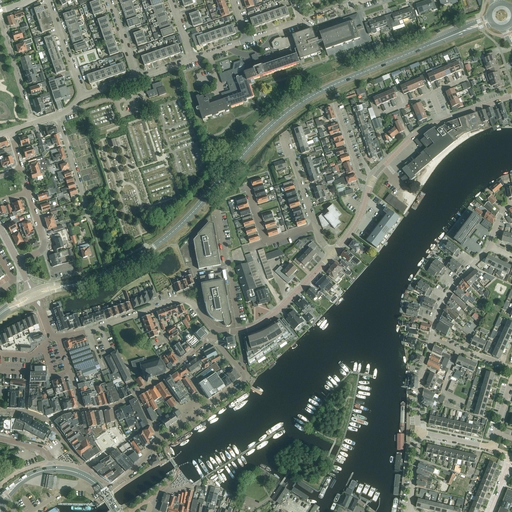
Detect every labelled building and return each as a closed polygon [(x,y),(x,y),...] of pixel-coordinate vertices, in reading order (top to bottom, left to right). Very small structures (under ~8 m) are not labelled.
[(91,9),(100,6),(98,0),(89,3),(91,9)] [(252,0),(249,0),(245,1),(247,8),(254,6),(252,0)] [(430,0),(417,5),(420,14),(424,12),(423,10),(432,7),(433,11),(437,10),(435,3),(431,4),(430,0)] [(122,5),(121,5),(123,12),(124,11),(125,13),(134,10),(139,9),(139,8),(142,7),(141,5),(138,6),(133,7),(131,2),(131,1),(122,5)] [(225,2),(218,4),(220,11),(227,8),(225,2)] [(35,15),(44,12),(42,6),(41,6),(40,3),(34,5),(35,8),(33,9),(35,15)] [(152,7),(152,6),(147,8),(148,11),(153,9),(155,14),(155,15),(164,12),(166,12),(163,5),(162,5),(161,4),(161,3),(152,7)] [(100,6),(91,9),(94,15),(102,12),(100,6)] [(280,9),(284,18),(290,16),(286,7),(280,9)] [(227,8),(220,11),(222,17),(229,14),(227,8)] [(274,11),(278,20),(284,18),(280,9),(274,11)] [(403,20),(411,18),(408,9),(400,11),(403,20)] [(13,13),(8,15),(9,17),(7,18),(9,23),(8,23),(9,26),(10,26),(15,25),(14,20),(24,17),(22,10),(14,13),(13,13)] [(137,18),(137,19),(142,17),(142,16),(141,14),(136,16),(134,10),(125,13),(124,13),(126,20),(127,20),(128,21),(137,18)] [(63,15),(65,21),(76,17),(74,11),(63,15)] [(268,13),(272,22),(278,20),(274,11),(268,13)] [(391,24),(392,27),(396,26),(397,26),(399,26),(404,24),(403,21),(403,20),(400,11),(392,14),(395,23),(391,24)] [(37,21),(46,18),(44,12),(35,15),(37,21)] [(155,15),(155,14),(150,16),(151,19),(156,17),(158,23),(167,20),(168,20),(166,13),(165,13),(164,12),(155,15)] [(192,21),(201,18),(199,12),(190,15),(192,21)] [(263,15),(266,24),(272,22),(268,13),(263,15)] [(257,17),(260,26),(266,24),(263,15),(257,17)] [(79,26),(83,25),(82,22),(78,23),(76,17),(65,21),(67,28),(69,27),(69,29),(78,26),(79,26)] [(99,26),(108,23),(106,17),(97,20),(99,26)] [(253,27),(254,28),(260,26),(257,17),(251,19),(253,26),(252,26),(253,27)] [(324,26),(318,28),(328,57),(334,55),(334,54),(367,43),(363,30),(364,30),(363,27),(362,28),(360,20),(358,21),(357,17),(354,19),(353,17),(325,27),(324,26)] [(377,19),(380,28),(387,26),(384,17),(377,19)] [(46,18),(37,21),(40,27),(49,23),(46,18)] [(128,21),(127,22),(129,28),(139,24),(137,19),(137,18),(128,21)] [(201,18),(192,21),(194,27),(203,24),(201,18)] [(377,32),(376,30),(380,28),(377,19),(373,20),(372,19),(368,21),(372,31),(368,32),(369,35),(373,33),(374,34),(376,33),(377,32)] [(161,32),(171,28),(169,21),(168,22),(167,20),(158,23),(153,24),(154,27),(159,26),(161,32)] [(49,23),(40,27),(42,33),(51,30),(49,23)] [(108,23),(99,26),(101,32),(110,29),(108,23)] [(227,27),(230,36),(236,34),(233,25),(227,27)] [(81,34),(86,33),(85,30),(80,31),(79,26),(78,26),(69,29),(68,29),(70,36),(72,36),(72,37),(81,34)] [(24,32),(24,31),(24,30),(27,30),(26,27),(22,28),(20,29),(20,31),(12,34),(14,40),(22,38),(21,33),(24,32)] [(230,36),(227,27),(221,29),(224,38),(230,36)] [(39,28),(30,31),(33,37),(41,33),(39,28)] [(163,37),(173,34),(171,28),(161,32),(163,37)] [(290,47),(291,50),(295,48),(299,61),(321,54),(320,49),(322,49),(318,39),(316,40),(312,28),(282,39),(282,40),(280,40),(275,39),(272,43),(273,48),(278,49),(279,51),(290,47)] [(110,29),(101,32),(103,38),(112,35),(110,29)] [(221,29),(215,31),(218,40),(224,38),(221,29)] [(135,40),(144,37),(142,31),(133,34),(135,40)] [(209,33),(212,42),(218,40),(215,31),(209,33)] [(206,44),(203,35),(200,36),(199,33),(192,35),(196,47),(200,45),(200,46),(206,44)] [(212,42),(209,33),(203,35),(206,44),(212,42)] [(75,45),(84,42),(84,43),(89,41),(88,38),(83,40),(81,34),(72,37),(71,37),(73,44),(74,44),(75,45)] [(169,40),(172,39),(174,38),(174,39),(176,38),(178,44),(182,42),(181,39),(179,34),(171,37),(168,38),(169,40)] [(46,44),(55,41),(53,35),(44,38),(46,44)] [(115,41),(112,35),(103,38),(105,44),(115,41)] [(144,37),(135,40),(137,46),(146,43),(144,37)] [(24,44),(16,46),(17,49),(16,49),(17,52),(18,52),(18,53),(26,50),(25,46),(32,43),(30,39),(23,41),(24,44)] [(55,41),(46,44),(48,50),(57,47),(55,41)] [(116,47),(115,41),(105,44),(107,50),(116,47)] [(74,46),(76,52),(86,48),(84,43),(84,42),(75,45),(74,46)] [(171,46),(174,55),(180,53),(177,44),(171,46)] [(165,48),(168,58),(174,55),(171,46),(165,48)] [(59,53),(57,47),(48,50),(50,56),(59,53)] [(116,47),(107,50),(109,55),(118,52),(116,47)] [(159,50),(162,60),(168,58),(165,48),(159,50)] [(246,65),(241,61),(234,63),(233,70),(224,73),(219,74),(221,81),(222,83),(227,82),(228,86),(231,93),(222,96),(221,94),(223,100),(225,99),(228,107),(231,106),(231,108),(241,104),(243,103),(242,100),(243,100),(246,99),(246,100),(248,99),(254,97),(249,85),(248,81),(284,69),(300,63),(299,61),(295,48),(291,50),(284,52),(277,54),(273,56),(268,58),(261,60),(262,61),(259,62),(258,59),(257,58),(254,59),(255,64),(253,65),(252,63),(246,65)] [(153,53),(156,62),(162,60),(159,50),(153,53)] [(61,59),(59,53),(50,56),(52,62),(61,59)] [(147,55),(150,64),(156,62),(153,53),(147,55)] [(485,65),(494,62),(493,58),(495,58),(494,53),(485,56),(486,59),(483,59),(485,65)] [(150,64),(147,55),(141,57),(144,66),(150,64)] [(22,65),(30,63),(28,56),(20,59),(22,65)] [(54,68),(63,65),(61,59),(52,62),(54,68)] [(463,67),(460,59),(457,60),(451,62),(452,64),(456,72),(461,70),(460,68),(463,67)] [(490,72),(499,69),(497,64),(495,65),(494,62),(485,65),(487,70),(489,69),(490,72)] [(31,67),(30,63),(22,65),(24,71),(36,67),(36,65),(31,67)] [(125,71),(125,70),(122,63),(116,65),(120,74),(125,72),(125,71)] [(448,66),(451,74),(456,72),(452,64),(448,66)] [(63,65),(54,68),(56,74),(65,71),(63,65)] [(111,67),(114,76),(120,74),(116,65),(112,66),(111,67)] [(443,68),(441,65),(436,67),(437,70),(438,70),(441,79),(446,76),(443,68)] [(37,69),(40,68),(40,66),(36,67),(24,71),(26,77),(34,75),(32,71),(37,70),(37,69)] [(446,76),(451,74),(448,66),(443,68),(446,76)] [(105,69),(108,78),(114,76),(111,67),(105,69)] [(98,71),(102,80),(108,78),(105,69),(98,71)] [(499,69),(490,72),(491,75),(489,76),(490,81),(499,78),(498,75),(500,74),(499,69)] [(433,73),(436,81),(441,79),(438,70),(437,70),(437,71),(433,73)] [(92,73),(95,82),(102,80),(98,71),(92,73)] [(95,82),(92,73),(86,75),(82,77),(84,80),(88,79),(89,84),(95,82)] [(427,73),(424,74),(426,80),(429,79),(431,83),(436,81),(433,73),(428,75),(427,73)] [(35,79),(34,75),(26,77),(28,84),(33,82),(33,84),(41,82),(41,81),(40,80),(39,78),(39,77),(35,79)] [(416,80),(419,88),(424,86),(422,82),(425,81),(423,75),(420,76),(420,78),(416,80)] [(54,100),(55,102),(57,106),(61,105),(59,101),(60,100),(62,99),(62,98),(63,98),(64,101),(70,99),(69,96),(63,77),(62,77),(55,80),(54,77),(48,79),(49,81),(48,82),(54,100)] [(153,78),(148,79),(149,83),(145,84),(145,85),(151,82),(152,85),(153,90),(146,92),(147,95),(147,94),(149,98),(158,95),(158,94),(159,96),(166,94),(164,86),(162,87),(162,86),(161,82),(155,84),(153,78)] [(499,78),(490,81),(492,86),(495,86),(496,88),(504,86),(503,81),(500,81),(499,78)] [(414,90),(419,88),(416,80),(411,82),(414,90)] [(409,92),(414,90),(411,82),(405,84),(409,92)] [(37,86),(30,88),(30,91),(29,91),(30,95),(31,94),(32,95),(40,93),(38,88),(41,87),(40,84),(37,85),(37,86)] [(404,95),(409,92),(405,84),(401,86),(400,85),(397,86),(399,92),(402,91),(404,95)] [(393,90),(388,92),(392,100),(397,97),(395,93),(398,92),(395,87),(392,88),(393,90)] [(455,92),(454,89),(446,92),(448,97),(456,94),(459,93),(458,91),(455,92)] [(480,103),(500,98),(498,91),(482,94),(482,95),(479,96),(480,103)] [(383,94),(387,102),(392,100),(388,92),(383,94)] [(197,109),(197,110),(198,110),(198,111),(199,111),(199,110),(203,120),(206,119),(206,118),(213,116),(219,114),(226,111),(226,112),(229,111),(228,107),(225,99),(223,100),(210,104),(209,102),(212,101),(210,94),(200,97),(200,96),(199,97),(197,97),(200,107),(198,107),(197,108),(197,109)] [(378,96),(382,104),(387,102),(383,94),(378,96)] [(458,99),(456,94),(448,97),(450,102),(458,99)] [(375,102),(377,106),(382,104),(378,96),(373,98),(373,96),(370,98),(372,103),(375,102)] [(35,107),(43,105),(42,101),(43,100),(42,97),(40,97),(41,99),(33,101),(35,107)] [(452,107),(456,106),(457,108),(463,106),(462,103),(460,104),(458,99),(450,102),(452,107)] [(415,112),(423,108),(421,103),(413,106),(415,112)] [(503,103),(498,105),(501,114),(503,113),(504,115),(502,116),(504,122),(509,121),(503,103)] [(365,104),(360,106),(353,108),(355,113),(366,109),(365,104)] [(44,108),(43,105),(35,107),(37,113),(45,111),(46,115),(53,113),(51,107),(46,108),(44,108)] [(372,108),(368,109),(371,121),(376,119),(372,108)] [(416,114),(417,117),(425,113),(423,108),(415,112),(412,113),(413,115),(416,114)] [(495,117),(495,116),(492,108),(486,110),(489,119),(490,122),(491,121),(491,120),(494,119),(493,117),(495,117)] [(363,114),(367,112),(366,109),(355,113),(356,118),(364,115),(363,114)] [(459,120),(447,124),(438,131),(436,129),(432,131),(431,130),(430,131),(425,135),(425,134),(415,141),(425,153),(422,156),(421,155),(409,165),(407,162),(402,167),(404,168),(402,170),(407,175),(402,179),(407,184),(406,185),(408,186),(413,182),(411,180),(415,177),(414,176),(463,135),(465,134),(472,132),(472,133),(479,131),(479,128),(480,127),(481,126),(482,125),(484,124),(483,122),(489,120),(485,110),(479,112),(481,117),(479,118),(477,113),(459,119),(459,120)] [(425,113),(417,117),(419,121),(417,122),(419,126),(426,123),(425,119),(427,118),(425,113)] [(364,118),(367,117),(369,116),(368,114),(366,115),(364,116),(364,115),(356,118),(358,122),(365,120),(364,118)] [(404,132),(401,124),(400,121),(398,121),(395,115),(392,116),(394,122),(399,133),(404,132)] [(371,121),(375,129),(383,127),(380,118),(371,121)] [(368,127),(370,126),(371,128),(373,127),(371,123),(359,127),(361,132),(369,129),(368,127)] [(54,133),(57,132),(55,127),(48,129),(47,127),(42,129),(43,132),(45,136),(54,133)] [(68,135),(75,159),(90,155),(87,143),(79,145),(78,141),(80,141),(78,132),(80,131),(79,127),(72,129),(73,133),(68,135)] [(394,127),(390,129),(388,131),(389,132),(388,133),(391,138),(398,134),(394,127)] [(370,133),(374,131),(373,128),(369,130),(369,129),(361,132),(363,137),(370,134),(370,133)] [(298,141),(304,139),(303,136),(311,133),(310,130),(296,135),(298,141)] [(331,143),(343,139),(341,133),(333,136),(334,138),(330,139),(331,143)] [(371,137),(370,134),(363,137),(364,141),(376,137),(375,133),(372,134),(373,136),(371,137)] [(33,134),(19,139),(20,143),(20,145),(21,145),(21,146),(29,144),(28,143),(35,141),(33,134)] [(48,144),(59,140),(59,137),(59,135),(58,135),(58,134),(53,136),(54,139),(48,141),(47,141),(48,144)] [(374,144),(378,142),(376,137),(364,141),(366,146),(374,144)] [(305,142),(304,139),(298,141),(300,147),(313,143),(313,140),(305,142)] [(331,143),(332,146),(336,145),(336,147),(345,144),(343,139),(331,143)] [(313,143),(300,147),(302,153),(308,151),(307,148),(314,145),(313,143)] [(36,147),(33,148),(33,147),(23,150),(24,154),(23,155),(24,157),(25,157),(25,158),(34,155),(37,154),(35,150),(37,150),(36,147)] [(50,157),(56,155),(64,153),(62,147),(57,149),(58,152),(51,154),(51,155),(50,155),(50,157)] [(343,147),(336,149),(335,150),(337,156),(347,152),(346,147),(343,148),(343,147)] [(375,148),(368,151),(370,159),(371,158),(372,159),(374,159),(374,158),(376,157),(376,155),(375,155),(374,154),(381,152),(379,147),(375,148)] [(10,165),(13,164),(11,157),(9,157),(8,154),(3,156),(5,161),(1,162),(2,167),(6,166),(7,166),(8,167),(10,166),(10,165)] [(341,160),(339,161),(337,162),(338,165),(343,163),(342,162),(350,159),(348,154),(340,157),(341,160)] [(36,163),(29,165),(31,174),(31,175),(30,175),(31,177),(32,178),(33,178),(33,180),(35,180),(36,183),(38,182),(38,180),(43,179),(41,172),(48,170),(45,161),(44,162),(42,157),(36,160),(36,163)] [(285,160),(274,163),(276,170),(288,166),(285,160)] [(319,161),(306,165),(307,170),(314,168),(313,165),(319,163),(319,161)] [(61,171),(56,172),(57,176),(63,173),(68,172),(67,169),(69,168),(67,163),(63,164),(63,162),(59,164),(58,163),(56,164),(58,169),(60,168),(61,171)] [(314,168),(307,170),(309,176),(319,173),(317,167),(314,168)] [(68,172),(63,173),(64,176),(58,177),(60,181),(67,178),(67,177),(71,176),(70,174),(71,173),(70,172),(70,171),(68,172)] [(322,172),(319,173),(309,176),(311,182),(318,180),(316,177),(323,174),(322,172)] [(334,181),(335,183),(335,185),(344,182),(345,185),(348,184),(349,183),(350,184),(351,183),(351,182),(354,181),(355,182),(356,181),(357,180),(355,174),(346,177),(334,181)] [(253,187),(263,184),(261,178),(251,181),(253,187)] [(495,193),(502,187),(504,185),(502,180),(501,180),(498,183),(497,181),(490,187),(495,193)] [(292,181),(283,184),(285,192),(295,189),(292,181)] [(63,192),(69,191),(68,190),(75,188),(74,185),(75,185),(74,184),(73,183),(67,185),(68,187),(61,189),(62,193),(63,192)] [(255,193),(265,190),(263,184),(253,187),(255,193)] [(323,185),(319,186),(313,188),(315,193),(325,190),(323,185)] [(56,193),(54,188),(53,188),(44,191),(44,193),(37,195),(37,196),(37,197),(37,198),(38,199),(39,201),(49,198),(48,195),(56,193)] [(295,189),(285,192),(287,198),(297,195),(295,189)] [(328,189),(325,190),(315,193),(317,199),(319,199),(320,202),(328,200),(327,196),(326,196),(325,193),(329,192),(328,189)] [(257,198),(266,195),(265,190),(255,193),(257,198)] [(65,199),(64,195),(63,192),(62,193),(59,193),(56,194),(56,195),(57,197),(57,198),(58,198),(57,198),(60,197),(60,200),(65,199)] [(407,207),(390,194),(384,200),(402,214),(407,207)] [(266,195),(257,198),(259,204),(268,201),(266,195)] [(297,195),(287,198),(289,204),(299,200),(297,195)] [(238,205),(247,202),(245,196),(236,199),(238,205)] [(493,204),(496,201),(491,196),(488,199),(489,201),(492,203),(493,204)] [(11,212),(12,213),(13,216),(14,216),(16,215),(17,215),(16,213),(20,212),(20,211),(23,210),(21,201),(20,201),(19,200),(17,201),(17,202),(13,203),(15,211),(12,212),(11,212)] [(299,200),(289,204),(292,212),(301,209),(299,200)] [(484,206),(496,216),(498,212),(490,205),(492,203),(489,201),(487,202),(484,206)] [(240,211),(249,208),(247,202),(238,205),(240,211)] [(41,209),(42,211),(53,208),(52,205),(49,206),(48,203),(40,205),(41,206),(40,207),(41,208),(41,209)] [(342,215),(333,204),(327,209),(327,210),(322,214),(322,213),(318,217),(322,227),(330,224),(335,229),(341,223),(337,219),(342,215)] [(6,206),(4,207),(4,206),(1,207),(0,206),(0,215),(5,214),(8,214),(12,213),(11,212),(12,212),(9,205),(6,206)] [(477,207),(475,210),(481,216),(484,213),(477,207)] [(249,208),(240,211),(241,217),(251,214),(249,208)] [(368,241),(379,249),(401,217),(386,208),(384,212),(386,214),(368,241)] [(493,224),(496,218),(487,211),(484,217),(493,224)] [(262,215),(264,222),(274,219),(272,212),(262,215)] [(468,216),(478,223),(481,219),(471,212),(468,216)] [(46,224),(54,221),(52,215),(44,218),(44,219),(44,221),(45,221),(46,224)] [(252,216),(242,219),(245,227),(254,224),(252,216)] [(475,228),(478,223),(468,216),(465,220),(475,228)] [(17,222),(16,219),(16,218),(13,220),(14,220),(14,221),(6,226),(10,232),(17,228),(15,225),(16,224),(15,223),(17,222)] [(264,222),(267,230),(276,226),(274,219),(264,222)] [(305,219),(296,221),(298,227),(306,224),(305,219)] [(471,232),(475,228),(465,220),(462,225),(471,232)] [(54,221),(46,224),(47,226),(46,227),(47,229),(48,230),(52,228),(53,232),(63,229),(62,225),(57,226),(56,227),(54,221)] [(17,229),(16,230),(17,231),(19,230),(20,232),(32,228),(31,225),(32,224),(31,222),(30,222),(26,223),(26,222),(22,223),(23,226),(20,228),(20,229),(19,230),(18,228),(17,229)] [(213,224),(209,222),(197,235),(193,240),(195,249),(194,249),(197,261),(198,269),(220,265),(218,251),(215,237),(213,224)] [(254,224),(245,227),(247,235),(257,232),(254,224)] [(468,237),(471,232),(462,225),(458,229),(468,237)] [(267,230),(269,237),(279,234),(276,226),(267,230)] [(34,231),(33,231),(32,228),(20,232),(21,235),(25,234),(26,238),(30,236),(30,235),(34,234),(34,233),(34,231)] [(468,237),(458,229),(455,233),(465,241),(468,237)] [(257,232),(247,235),(250,243),(260,240),(257,232)] [(17,245),(18,244),(23,242),(18,233),(12,236),(17,245)] [(461,245),(465,241),(455,233),(452,238),(461,245)] [(507,244),(510,235),(503,233),(501,242),(507,244)] [(475,237),(472,240),(476,244),(473,247),(479,253),(483,249),(477,243),(479,240),(475,237)] [(55,254),(59,253),(58,249),(64,247),(61,238),(54,240),(56,246),(53,247),(55,254)] [(366,249),(355,241),(354,243),(353,242),(350,246),(357,252),(359,248),(364,252),(366,249)] [(459,248),(449,241),(446,245),(459,255),(460,253),(457,250),(459,248)] [(299,242),(295,246),(301,251),(305,247),(299,242)] [(304,254),(310,259),(316,253),(313,250),(315,248),(310,243),(308,245),(310,247),(304,254)] [(87,256),(92,255),(89,247),(88,244),(78,247),(79,250),(80,250),(83,258),(87,257),(87,256)] [(454,255),(456,256),(457,257),(459,255),(446,245),(443,250),(452,257),(454,255)] [(342,256),(341,256),(348,262),(351,258),(354,260),(356,258),(353,255),(352,256),(346,251),(344,253),(343,253),(342,255),(342,256)] [(59,253),(55,254),(49,256),(52,267),(62,264),(59,253)] [(305,265),(310,259),(304,254),(299,260),(296,258),(294,260),(300,265),(302,263),(305,265)] [(490,267),(494,259),(488,256),(486,259),(484,259),(481,262),(484,263),(484,264),(490,267)] [(460,267),(462,265),(452,258),(449,262),(461,271),(463,269),(460,267)] [(490,267),(496,269),(499,261),(494,259),(490,267)] [(342,260),(340,263),(347,268),(349,266),(342,260)] [(443,269),(445,267),(435,260),(432,264),(444,273),(445,270),(443,269)] [(505,264),(499,261),(496,269),(501,272),(505,264)] [(332,267),(341,275),(342,277),(344,275),(340,271),(342,268),(336,262),(332,267)] [(457,272),(459,273),(461,271),(449,262),(446,267),(455,274),(457,272)] [(262,304),(263,303),(270,301),(265,287),(257,290),(254,291),(254,289),(256,289),(251,273),(248,263),(236,267),(239,277),(247,302),(252,301),(253,303),(257,302),(258,306),(262,304)] [(282,268),(280,266),(276,272),(280,275),(284,279),(288,283),(295,276),(293,274),(297,269),(291,263),(286,268),(284,266),(284,267),(282,268)] [(442,275),(444,273),(432,264),(429,268),(429,269),(427,271),(434,277),(436,274),(438,275),(440,273),(442,275)] [(505,264),(501,272),(507,275),(511,267),(505,264)] [(341,275),(332,267),(327,272),(330,274),(329,276),(334,281),(338,277),(341,279),(342,277),(341,275)] [(186,279),(188,286),(194,284),(192,279),(194,278),(191,270),(188,271),(189,274),(189,275),(185,277),(186,279)] [(471,273),(477,280),(479,282),(481,280),(480,278),(481,277),(475,270),(471,273)] [(210,317),(210,318),(211,318),(211,319),(212,319),(213,320),(214,320),(215,321),(216,321),(217,321),(217,322),(218,322),(219,322),(220,322),(221,322),(222,322),(223,322),(223,324),(224,324),(224,325),(224,326),(225,326),(226,326),(226,327),(227,327),(228,327),(229,327),(229,326),(230,326),(230,325),(231,325),(231,324),(231,323),(229,313),(226,298),(226,297),(223,280),(222,273),(214,274),(208,276),(200,277),(201,284),(204,304),(205,304),(206,309),(206,310),(206,311),(206,312),(207,312),(207,313),(207,314),(208,314),(208,315),(208,316),(209,316),(209,317),(210,317)] [(468,277),(476,286),(478,285),(475,282),(477,280),(471,273),(468,277)] [(323,295),(325,298),(328,295),(324,291),(328,286),(329,287),(332,284),(330,282),(330,281),(324,276),(320,279),(321,280),(316,285),(321,290),(319,292),(321,293),(323,295)] [(481,292),(479,290),(476,286),(468,277),(464,280),(470,287),(472,285),(479,293),(481,292)] [(188,286),(186,279),(182,281),(181,278),(179,279),(183,291),(189,288),(188,286)] [(177,293),(183,291),(179,279),(177,279),(178,282),(174,284),(177,293)] [(431,294),(432,291),(431,291),(431,290),(429,289),(430,287),(422,282),(423,281),(421,279),(420,281),(417,286),(431,294)] [(462,290),(462,291),(463,290),(465,292),(467,290),(469,293),(472,290),(463,280),(458,287),(462,290)] [(414,290),(425,296),(426,294),(428,295),(429,296),(431,294),(417,286),(414,290)] [(323,295),(321,293),(319,292),(318,293),(312,288),(307,293),(313,299),(316,296),(319,299),(323,295)] [(467,297),(465,295),(457,288),(454,292),(465,303),(468,300),(472,304),(474,302),(475,304),(477,302),(475,301),(471,297),(470,298),(468,297),(467,297)] [(146,293),(149,302),(153,300),(153,299),(156,298),(153,289),(148,291),(149,292),(146,293)] [(149,302),(146,293),(145,291),(143,292),(144,295),(141,296),(144,304),(149,302)] [(144,304),(141,296),(138,297),(137,294),(135,295),(139,306),(144,304)] [(450,299),(459,306),(463,311),(466,308),(470,313),(473,310),(468,305),(467,307),(453,294),(450,299)] [(435,304),(436,302),(425,297),(423,297),(422,297),(421,300),(423,301),(423,302),(437,308),(438,305),(435,304)] [(305,309),(306,308),(308,305),(302,298),(301,299),(301,298),(299,300),(299,301),(297,303),(303,310),(302,311),(306,315),(304,317),(308,322),(313,317),(305,309)] [(459,306),(450,299),(447,304),(455,312),(461,317),(462,315),(456,310),(459,307),(463,311),(459,306)] [(116,306),(119,315),(126,312),(122,300),(119,301),(121,305),(116,306)] [(122,300),(126,312),(132,310),(129,302),(125,303),(124,300),(122,300)] [(433,309),(436,310),(437,308),(423,302),(421,307),(432,311),(433,309)] [(109,305),(113,317),(119,315),(116,306),(112,308),(111,304),(109,305)] [(409,304),(407,309),(422,313),(423,310),(422,310),(419,309),(420,307),(409,304)] [(107,319),(113,317),(109,305),(107,306),(108,309),(104,311),(107,319)] [(169,307),(172,315),(176,314),(177,317),(180,316),(180,315),(179,312),(178,312),(176,307),(175,305),(169,307)] [(179,312),(180,315),(184,313),(184,315),(188,314),(186,310),(185,311),(182,305),(176,307),(178,312),(179,312)] [(458,323),(460,321),(457,318),(458,317),(446,305),(443,310),(458,323)] [(54,308),(53,309),(57,321),(61,331),(67,329),(68,330),(67,330),(67,331),(74,328),(74,329),(74,330),(81,327),(76,313),(75,314),(70,316),(69,313),(63,315),(63,314),(60,306),(54,308)] [(168,317),(172,315),(169,307),(163,309),(168,321),(169,324),(170,323),(169,322),(170,322),(169,320),(168,317)] [(96,309),(100,320),(106,319),(103,311),(100,312),(98,309),(96,309)] [(166,321),(168,321),(163,309),(156,312),(159,320),(161,323),(163,323),(162,319),(165,318),(166,321)] [(417,317),(418,315),(420,315),(421,315),(422,316),(422,313),(407,309),(406,314),(417,317)] [(289,323),(294,329),(304,321),(297,313),(297,314),(294,310),(288,315),(290,317),(287,319),(290,323),(289,323)] [(442,316),(451,323),(454,320),(444,311),(442,316)] [(0,346),(0,347),(2,351),(30,352),(30,344),(43,339),(34,313),(33,313),(32,313),(31,313),(30,313),(28,313),(27,314),(26,314),(25,314),(24,315),(23,316),(24,320),(19,322),(19,323),(14,325),(14,326),(8,327),(9,328),(4,330),(5,334),(0,335),(0,336),(1,340),(0,340),(0,346)] [(85,313),(89,325),(94,323),(91,315),(88,316),(87,313),(85,313)] [(143,323),(152,320),(151,320),(150,316),(153,315),(152,313),(150,314),(150,315),(142,318),(143,323)] [(477,322),(479,323),(482,319),(475,313),(472,316),(473,316),(471,317),(474,320),(477,322)] [(442,316),(439,321),(446,325),(450,328),(451,329),(451,328),(454,330),(455,329),(453,327),(454,325),(451,323),(442,316)] [(152,320),(143,323),(145,328),(154,325),(153,325),(152,322),(155,321),(154,319),(151,320),(152,320)] [(293,336),(284,324),(280,319),(275,323),(273,324),(268,327),(264,330),(261,331),(256,333),(251,335),(248,335),(249,337),(244,338),(249,366),(293,336)] [(403,326),(405,326),(411,328),(417,329),(418,325),(402,321),(403,326)] [(437,326),(447,332),(450,328),(446,325),(439,321),(437,326)] [(430,332),(432,326),(421,323),(420,327),(420,330),(430,332)] [(156,330),(155,330),(154,327),(157,326),(156,324),(153,325),(154,325),(145,328),(147,333),(148,333),(156,330)] [(450,339),(452,337),(446,334),(447,332),(437,326),(435,330),(446,335),(445,336),(450,339)] [(511,329),(505,326),(503,332),(511,336),(511,332),(511,329)] [(155,330),(156,330),(148,333),(150,338),(158,335),(157,331),(160,330),(159,328),(155,330)] [(174,337),(178,335),(181,333),(178,328),(166,336),(169,340),(174,337)] [(201,328),(200,328),(193,334),(199,341),(206,335),(203,331),(201,328)] [(503,332),(500,338),(508,342),(511,336),(503,332)] [(191,337),(188,334),(184,337),(187,341),(185,343),(190,349),(198,342),(193,335),(191,337)] [(403,341),(410,343),(411,348),(415,349),(416,344),(415,344),(416,339),(404,336),(403,341)] [(74,345),(87,340),(85,337),(75,340),(75,339),(71,341),(71,340),(63,342),(66,349),(68,349),(69,351),(75,349),(74,345)] [(233,337),(224,339),(226,348),(235,347),(233,337)] [(476,348),(480,340),(474,337),(470,345),(476,348)] [(500,338),(497,344),(505,347),(508,342),(500,338)] [(71,355),(89,348),(87,341),(87,340),(74,345),(75,349),(69,351),(70,355),(71,355)] [(480,340),(476,348),(482,350),(486,342),(480,340)] [(181,345),(179,343),(173,347),(180,357),(186,353),(181,345)] [(181,345),(186,353),(190,349),(186,345),(185,343),(181,345)] [(497,344),(495,349),(496,350),(503,353),(504,350),(505,347),(497,344)] [(212,345),(202,351),(204,354),(213,349),(214,348),(212,345)] [(432,352),(443,357),(449,360),(451,357),(446,354),(446,355),(442,353),(443,350),(434,345),(432,352)] [(93,359),(96,358),(94,352),(91,353),(89,348),(71,355),(74,363),(73,363),(75,368),(94,362),(93,359)] [(204,354),(205,356),(199,359),(203,366),(204,369),(209,367),(208,365),(209,365),(211,364),(211,363),(220,359),(218,355),(217,356),(213,349),(204,354)] [(494,350),(492,355),(493,356),(496,357),(499,358),(500,359),(503,353),(496,350),(495,349),(494,350)] [(105,357),(113,374),(116,373),(119,371),(125,383),(131,380),(117,351),(111,354),(111,355),(105,357)] [(422,365),(425,357),(421,356),(421,353),(418,352),(418,353),(415,352),(412,362),(416,363),(422,365)] [(429,359),(430,359),(438,364),(441,358),(436,356),(437,355),(432,352),(429,359)] [(171,353),(166,356),(172,365),(177,361),(171,353)] [(153,377),(155,376),(155,377),(156,377),(156,376),(158,376),(158,377),(159,376),(158,375),(162,374),(166,372),(165,366),(160,358),(159,358),(159,359),(157,359),(156,359),(154,360),(154,359),(153,359),(153,360),(151,361),(151,360),(150,360),(151,361),(148,362),(148,361),(148,362),(146,362),(145,362),(143,363),(143,362),(146,361),(145,357),(142,358),(142,359),(131,362),(133,369),(140,367),(142,371),(141,372),(142,372),(144,379),(143,379),(144,380),(144,379),(146,379),(147,382),(151,381),(150,378),(152,377),(152,378),(153,378),(153,377)] [(461,368),(465,359),(459,357),(455,365),(461,368)] [(95,366),(98,365),(96,358),(93,359),(94,362),(75,368),(76,373),(95,366)] [(166,358),(163,360),(168,369),(172,366),(166,358)] [(191,362),(195,369),(202,364),(197,358),(196,359),(195,359),(191,362)] [(438,364),(430,359),(427,365),(438,371),(440,369),(444,371),(445,367),(441,365),(438,364)] [(467,370),(471,362),(465,359),(461,368),(467,370)] [(195,369),(191,362),(186,366),(190,372),(195,369)] [(477,364),(471,362),(467,370),(473,373),(477,364)] [(200,381),(202,380),(202,381),(205,379),(204,379),(220,369),(215,363),(212,365),(211,364),(209,365),(210,366),(196,377),(200,381)] [(48,380),(49,380),(49,375),(47,374),(47,371),(46,371),(46,366),(30,366),(30,373),(29,382),(44,382),(46,382),(46,380),(48,380)] [(78,379),(85,377),(97,372),(95,366),(76,373),(78,379)] [(184,367),(177,372),(181,378),(184,376),(188,373),(184,367)] [(224,373),(225,374),(231,384),(240,378),(234,369),(227,374),(225,372),(224,373)] [(113,385),(110,375),(108,370),(102,372),(103,377),(106,384),(108,391),(111,396),(114,403),(118,401),(114,391),(115,390),(113,385)] [(175,384),(180,381),(182,380),(182,379),(181,378),(177,372),(170,377),(175,384)] [(485,378),(493,380),(495,374),(486,372),(485,378)] [(116,373),(113,374),(110,375),(113,385),(115,384),(115,385),(116,388),(116,389),(117,390),(120,388),(118,384),(117,383),(122,381),(120,378),(118,373),(117,374),(116,373)] [(217,392),(225,387),(220,380),(215,373),(206,379),(213,389),(215,388),(217,392)] [(429,377),(440,382),(442,380),(438,378),(439,376),(431,373),(429,377)] [(221,379),(220,380),(225,387),(225,388),(231,384),(225,374),(220,378),(221,379)] [(181,383),(180,381),(175,384),(170,377),(170,376),(163,380),(181,405),(187,401),(186,399),(184,397),(189,394),(185,389),(182,384),(181,383)] [(184,376),(181,378),(185,384),(184,384),(192,395),(196,391),(184,376)] [(140,377),(135,380),(140,387),(145,385),(140,377)] [(429,377),(427,382),(435,386),(436,383),(439,385),(440,382),(429,377)] [(491,387),(493,380),(485,378),(483,384),(491,387)] [(64,383),(65,383),(63,379),(52,382),(53,385),(55,392),(56,395),(64,392),(63,387),(65,387),(64,383)] [(200,383),(198,384),(201,389),(202,390),(203,391),(208,399),(218,393),(217,392),(215,388),(213,389),(206,379),(205,379),(202,381),(200,383)] [(46,382),(46,387),(47,388),(45,389),(46,391),(47,393),(45,395),(45,394),(41,395),(42,401),(43,408),(46,414),(47,416),(47,417),(53,414),(51,409),(50,409),(46,395),(53,393),(50,385),(53,385),(52,382),(51,380),(49,380),(48,380),(46,380),(46,382)] [(90,399),(92,406),(97,406),(94,397),(97,397),(96,391),(92,381),(90,381),(86,383),(87,387),(88,391),(81,393),(82,397),(89,395),(90,399)] [(409,383),(412,383),(411,389),(417,389),(418,381),(412,381),(410,381),(409,381),(409,383)] [(63,387),(64,392),(67,391),(72,390),(70,382),(65,383),(64,383),(65,387),(63,387)] [(161,382),(154,386),(161,396),(162,398),(164,400),(171,396),(161,382)] [(433,390),(435,391),(434,392),(438,394),(438,393),(440,394),(440,392),(433,389),(435,386),(427,382),(424,387),(433,390)] [(104,392),(104,393),(105,392),(107,398),(106,398),(109,404),(113,403),(110,396),(111,396),(108,391),(106,384),(105,385),(104,383),(100,385),(103,392),(104,392)] [(128,396),(131,394),(128,387),(127,385),(124,387),(123,384),(119,385),(119,384),(118,384),(120,388),(121,389),(123,388),(128,396)] [(481,390),(489,393),(491,387),(483,384),(481,390)] [(94,397),(97,406),(102,406),(107,405),(104,393),(104,392),(103,392),(100,385),(95,387),(98,395),(99,394),(99,396),(97,397),(94,397)] [(154,401),(157,399),(161,396),(154,386),(148,391),(154,401)] [(41,395),(41,394),(40,388),(36,388),(36,390),(37,411),(43,414),(43,413),(46,414),(43,408),(42,401),(41,395)] [(120,388),(117,390),(122,399),(128,396),(123,388),(121,389),(120,388)] [(438,402),(440,397),(438,397),(437,399),(434,397),(435,394),(424,389),(422,396),(433,400),(438,402)] [(37,411),(36,390),(29,390),(29,400),(28,408),(29,407),(31,408),(31,409),(37,411)] [(489,393),(481,390),(479,396),(488,399),(489,393)] [(18,409),(18,400),(19,393),(8,391),(7,398),(11,398),(11,399),(12,399),(11,408),(18,409)] [(153,411),(157,409),(158,410),(157,411),(157,412),(160,417),(163,415),(158,408),(157,408),(157,407),(148,391),(144,393),(153,411)] [(51,409),(53,414),(61,411),(56,397),(55,398),(53,393),(48,395),(49,400),(48,400),(51,409)] [(146,409),(151,407),(144,393),(139,396),(143,405),(144,404),(146,409)] [(422,403),(437,409),(438,407),(435,406),(433,406),(435,401),(423,396),(422,403)] [(479,396),(477,402),(486,405),(488,399),(479,396)] [(131,407),(138,404),(135,398),(128,402),(131,407)] [(175,407),(176,406),(176,404),(177,404),(172,398),(165,402),(170,409),(173,406),(175,407)] [(476,408),(484,411),(486,405),(477,402),(476,408)] [(138,404),(131,407),(132,411),(134,416),(142,412),(138,404)] [(121,409),(124,419),(128,427),(135,424),(138,430),(140,429),(130,405),(121,409)] [(482,417),(484,411),(476,408),(474,415),(482,417)] [(114,422),(112,409),(104,411),(106,425),(114,422)] [(121,420),(124,419),(121,409),(115,412),(119,421),(120,423),(122,422),(121,420)] [(176,419),(181,415),(177,409),(172,413),(176,419)] [(101,426),(101,428),(102,431),(106,430),(106,429),(105,425),(102,411),(93,412),(96,426),(101,426)] [(87,427),(85,424),(83,412),(77,413),(81,426),(82,426),(84,430),(84,431),(88,429),(87,427)] [(96,440),(101,438),(98,433),(102,431),(101,428),(101,426),(96,426),(93,412),(85,413),(88,427),(89,429),(96,440)] [(144,417),(142,412),(134,416),(137,421),(138,420),(144,417)] [(171,412),(160,420),(166,428),(177,421),(171,412)] [(45,435),(47,436),(50,430),(32,420),(32,417),(21,414),(19,414),(17,419),(12,430),(22,432),(23,428),(25,424),(41,432),(40,434),(44,436),(44,434),(45,435)] [(66,419),(58,426),(64,434),(70,430),(69,428),(75,425),(79,424),(77,419),(72,420),(71,414),(64,415),(66,419)] [(66,419),(64,415),(57,419),(54,422),(58,426),(66,419)] [(144,417),(138,420),(142,428),(147,424),(144,417)] [(12,432),(12,430),(17,419),(5,419),(2,421),(1,429),(2,430),(1,431),(2,432),(3,431),(4,432),(10,432),(12,432)] [(23,428),(22,432),(23,432),(23,430),(44,441),(47,436),(45,435),(44,434),(44,436),(40,434),(41,432),(25,424),(23,428)] [(76,426),(79,425),(79,424),(75,425),(69,428),(70,430),(64,434),(67,438),(78,431),(76,426)] [(150,426),(143,431),(142,432),(147,442),(149,441),(149,442),(155,438),(153,435),(154,434),(150,426)] [(72,446),(82,439),(87,436),(82,428),(81,429),(78,431),(81,435),(69,443),(72,446)] [(87,436),(88,438),(92,435),(95,442),(95,441),(96,440),(89,429),(88,429),(84,431),(87,436)] [(78,431),(67,438),(66,438),(69,443),(81,435),(78,431)] [(132,439),(141,451),(145,449),(144,448),(149,444),(147,442),(142,432),(132,439)] [(96,440),(103,450),(113,444),(106,434),(101,438),(96,440)] [(95,442),(92,435),(88,438),(87,436),(82,439),(72,446),(75,450),(81,457),(86,462),(91,458),(91,459),(92,458),(91,458),(99,453),(93,443),(95,442)] [(128,441),(138,454),(141,451),(132,439),(128,441)] [(119,448),(122,453),(131,448),(127,443),(119,448)] [(438,455),(439,456),(443,457),(442,461),(445,461),(446,457),(444,457),(446,449),(444,448),(444,447),(441,447),(440,447),(438,455)] [(139,459),(131,448),(122,453),(133,464),(139,459)] [(456,460),(458,451),(456,451),(456,450),(453,449),(453,450),(451,450),(450,458),(452,459),(455,459),(454,464),(457,464),(458,460),(456,460)] [(122,453),(120,454),(117,450),(116,450),(109,454),(125,471),(133,464),(122,453)] [(464,461),(462,461),(464,453),(458,451),(456,460),(458,460),(461,461),(460,465),(463,466),(464,461)] [(469,462),(471,454),(468,454),(468,453),(465,452),(465,453),(464,453),(462,461),(464,461),(468,462),(467,467),(469,467),(470,463),(469,462)] [(471,454),(469,462),(470,463),(474,463),(473,468),(475,468),(476,464),(475,464),(477,456),(474,455),(474,454),(471,453),(471,454)] [(107,466),(98,472),(101,476),(111,483),(124,472),(112,460),(109,456),(104,460),(109,466),(108,467),(107,466)] [(153,460),(150,462),(152,466),(160,462),(157,456),(153,458),(153,460)] [(97,472),(98,472),(107,466),(108,467),(109,466),(104,460),(100,462),(101,463),(92,468),(97,472)] [(497,468),(498,465),(497,465),(498,465),(490,461),(488,466),(484,465),(483,467),(487,468),(488,467),(495,470),(496,468),(497,468)] [(435,468),(419,462),(418,468),(433,473),(435,468)] [(493,476),(495,470),(488,467),(487,468),(486,472),(482,470),(481,473),(485,474),(485,473),(493,476)] [(417,475),(429,478),(430,473),(418,469),(417,475)] [(446,483),(451,485),(455,475),(450,473),(446,483)] [(491,482),(493,476),(485,473),(485,474),(483,478),(479,476),(478,478),(482,480),(483,479),(491,482)] [(56,476),(47,475),(46,479),(46,485),(45,488),(54,490),(55,486),(56,480),(56,476)] [(416,479),(431,484),(432,479),(429,478),(417,475),(416,479)] [(431,484),(416,479),(416,480),(416,486),(430,490),(431,484)] [(490,486),(491,483),(490,482),(491,482),(483,479),(482,480),(481,484),(477,482),(476,484),(480,486),(480,485),(488,488),(489,485),(490,486)] [(488,491),(489,488),(488,488),(480,485),(480,486),(479,489),(475,488),(474,490),(478,491),(486,494),(487,491),(488,491)] [(210,504),(215,505),(219,489),(211,487),(207,503),(210,504)] [(281,489),(274,500),(280,503),(284,497),(287,493),(284,491),(281,489)] [(484,500),(486,494),(478,491),(476,495),(472,493),(468,492),(468,493),(472,495),(471,495),(475,497),(476,496),(477,497),(484,500)] [(184,503),(185,503),(186,499),(188,493),(187,493),(186,492),(185,492),(184,492),(184,493),(184,494),(181,493),(180,495),(178,495),(177,498),(172,496),(168,508),(172,509),(173,509),(174,507),(175,503),(179,505),(179,504),(182,504),(183,503),(184,503)] [(163,503),(168,504),(170,498),(169,498),(170,496),(164,494),(162,503),(163,503)] [(339,505),(345,507),(348,508),(347,509),(353,511),(358,500),(345,494),(339,505)] [(484,500),(477,497),(476,496),(475,497),(474,501),(470,499),(468,498),(466,498),(466,499),(467,500),(469,501),(473,503),(473,502),(481,505),(482,503),(483,503),(484,500)] [(503,501),(511,505),(511,502),(511,498),(506,496),(503,501)] [(196,511),(201,511),(204,500),(199,499),(198,501),(197,507),(196,511)] [(416,508),(422,509),(425,500),(418,499),(416,508)] [(431,502),(425,500),(422,509),(429,511),(431,502)] [(511,505),(503,501),(501,507),(509,511),(511,505)] [(431,502),(429,511),(434,511),(437,503),(431,502)] [(479,511),(481,505),(473,502),(473,503),(471,507),(467,505),(467,507),(471,509),(471,508),(479,511)] [(168,504),(163,503),(160,511),(161,511),(166,511),(169,505),(168,504)] [(441,511),(443,505),(437,503),(434,511),(441,511)]
